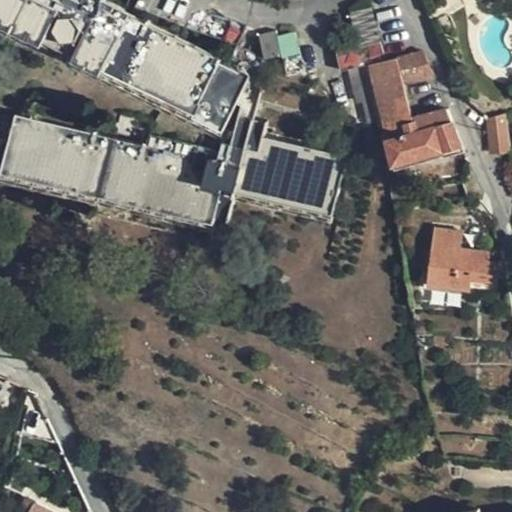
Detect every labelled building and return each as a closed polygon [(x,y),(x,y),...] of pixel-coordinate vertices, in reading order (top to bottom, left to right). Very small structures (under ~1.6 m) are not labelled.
[(0,0),(0,15),(226,124),(237,102),(242,104),(228,161),(211,157),(207,172),(193,169),(196,157),(18,112),(13,130),(10,143),(4,167),(215,218),(216,216),(230,219),(235,196),(238,186),(335,210),(348,156),(265,135),(268,120),(255,117),(256,113),(261,95),(265,80),(274,62),(237,45),(228,64),(220,60),(223,56),(108,0),(0,0)] [(353,11),(359,47),(382,40),(373,6),(353,11)] [(0,26),(221,133),(226,124),(0,15),(0,26)] [(349,69),(371,63),(387,58),(382,40),(359,47),(338,52),(342,70),(349,69)] [(435,73),(424,49),(387,58),(371,63),(385,119),(396,163),(445,150),(446,153),(467,148),(449,106),(415,116),(406,81),(435,73)] [(349,69),(357,103),(363,101),(369,122),(385,119),(371,63),(349,69)] [(478,119),(491,150),(511,146),(511,130),(510,111),(478,119)] [(0,138),(10,143),(13,130),(0,125),(0,138)] [(212,229),(215,218),(4,167),(2,176),(212,229)] [(332,219),(335,210),(238,186),(235,196),(259,201),(332,219)] [(491,250),(483,249),(482,260),(490,261),(491,250)] [(498,289),(499,279),(472,276),(471,286),(498,289)] [(451,345),(451,337),(435,336),(434,344),(451,345)] [(53,445),(58,421),(28,408),(22,435),(53,445)] [(21,511),(32,511),(36,505),(28,501),(21,511)]
